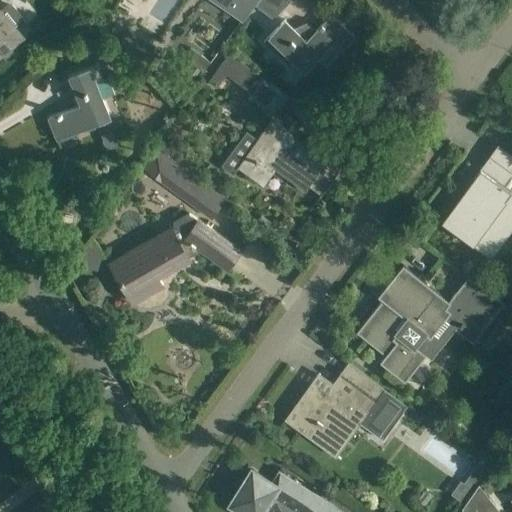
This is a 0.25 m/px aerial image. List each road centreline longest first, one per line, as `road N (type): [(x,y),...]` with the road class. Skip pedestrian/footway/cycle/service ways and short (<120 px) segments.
road 1 (residential): [(163,482),(471,81)]
road 2 (residential): [(163,482),(52,295)]
